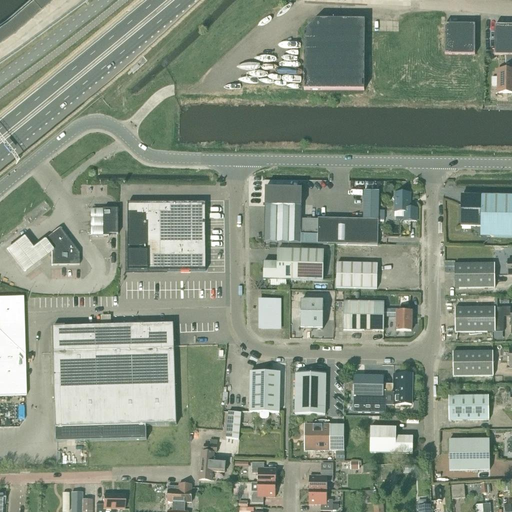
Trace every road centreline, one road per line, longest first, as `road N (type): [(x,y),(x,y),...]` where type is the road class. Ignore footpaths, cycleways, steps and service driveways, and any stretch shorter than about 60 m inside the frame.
road 1 (unclassified): [(430,354),(276,352),(246,339),(236,317),(234,159)]
road 2 (tertiary): [(234,159),(155,157),(113,125),(84,123),(0,189)]
road 3 (trunk): [(0,154),(186,0)]
road 4 (trunk): [(160,0),(0,130)]
road 5 (tertiary): [(431,162),(234,159)]
road 6 (unclassified): [(430,354),(431,162)]
road 7 (unclassified): [(15,478),(184,473)]
road 8 (unclassified): [(103,0),(0,78)]
